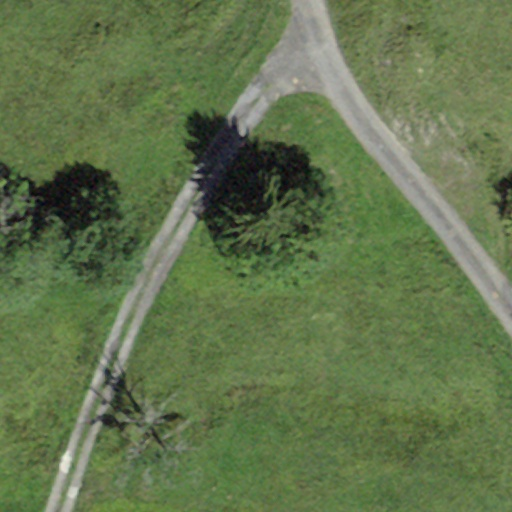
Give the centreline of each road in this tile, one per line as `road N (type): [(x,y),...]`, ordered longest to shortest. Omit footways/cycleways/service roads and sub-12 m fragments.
road 1 (track): [(322,47),(276,77),(204,178),(155,273),(59,511)]
road 2 (track): [(310,0),(348,100),(511,314)]
